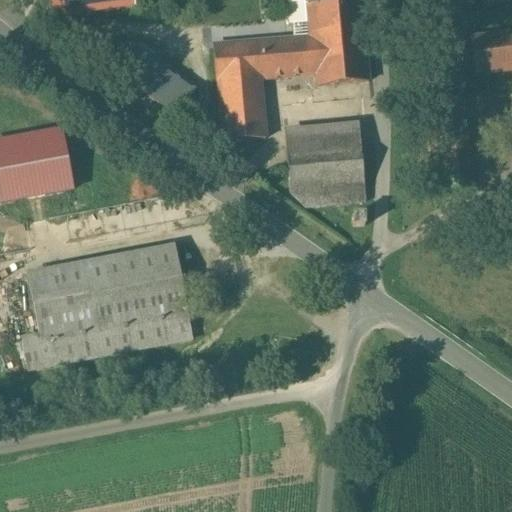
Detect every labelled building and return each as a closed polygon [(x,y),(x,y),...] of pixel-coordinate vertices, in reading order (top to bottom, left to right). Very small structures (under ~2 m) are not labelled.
[(132,0),(47,0),(50,19),(133,7),(132,0)] [(308,7),(306,7),(309,40),(212,48),(217,85),(259,82),(314,77),(315,89),(367,84),(360,3),(352,3),(308,7)] [(511,34),(471,40),(476,78),(511,73),(511,34)] [(193,93),(126,47),(109,72),(176,118),(193,93)] [(217,85),(215,85),(222,145),(264,141),(259,82),(217,85)] [(458,100),(423,104),(433,189),(468,185),(458,100)] [(9,141),(0,142),(0,207),(71,194),(60,132),(9,141)] [(358,143),(284,150),(288,196),(304,210),(303,194),(363,188),(358,143)] [(363,188),(303,194),(304,210),(364,204),(363,188)] [(363,213),(351,213),(351,224),(363,224),(363,213)] [(171,251),(28,279),(40,341),(40,342),(184,314),(171,251)] [(184,314),(40,342),(40,341),(22,344),(28,374),(189,342),(184,314)]
